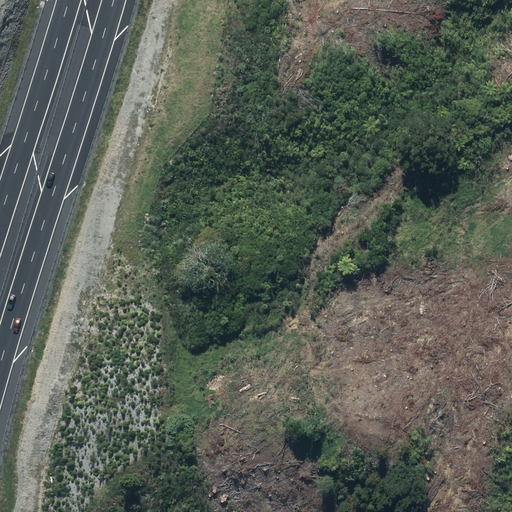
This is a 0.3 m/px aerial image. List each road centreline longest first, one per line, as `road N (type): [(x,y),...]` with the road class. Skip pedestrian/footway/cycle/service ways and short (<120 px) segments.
road 1 (motorway): [(115,0),(0,376)]
road 2 (motorway): [(0,225),(67,0)]
